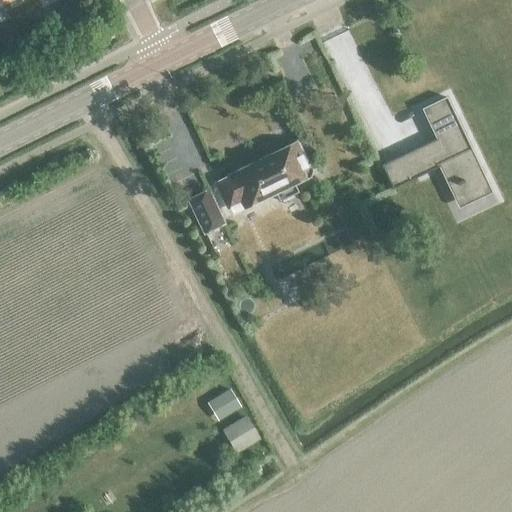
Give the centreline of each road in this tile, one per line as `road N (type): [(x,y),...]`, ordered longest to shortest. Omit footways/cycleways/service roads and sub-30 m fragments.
road 1 (secondary): [(0,143),(164,61)]
road 2 (secondary): [(164,61),(290,0)]
